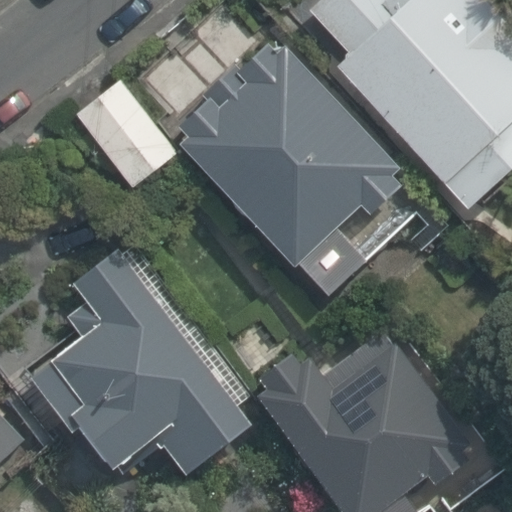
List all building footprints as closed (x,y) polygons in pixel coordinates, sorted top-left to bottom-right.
[(311,0),(305,5),(343,47),(329,60),(459,201),(511,154),(511,35),(476,0),(311,0)] [(283,41),(265,37),(167,120),(165,136),(312,292),(359,249),(333,218),(352,198),(360,209),(394,179),(384,170),(396,163),(283,41)] [(115,90),(86,113),(138,177),(167,154),(115,90)] [(242,423),(111,246),(64,281),(82,305),(60,322),(73,339),(21,377),(63,434),(70,429),(100,470),(147,435),(174,473),(242,423)] [(490,465),(376,316),(319,359),(299,333),(236,381),(336,511),(418,511),(398,484),(427,462),(452,494),(490,465)] [(0,461),(30,435),(0,401),(0,461)]
